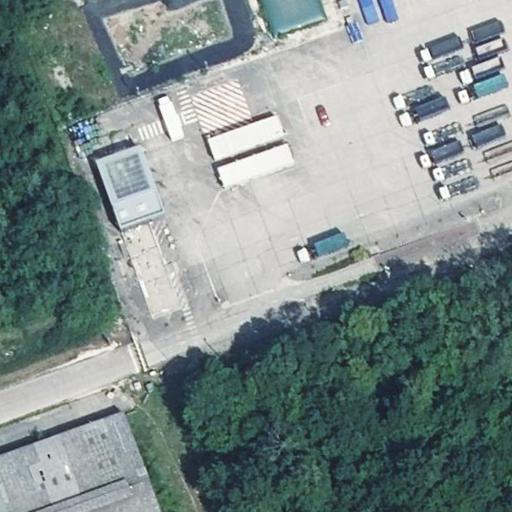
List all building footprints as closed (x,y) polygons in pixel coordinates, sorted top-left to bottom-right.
[(259,0),(271,35),(324,17),(318,0),(259,0)] [(383,19),(384,22),(398,19),(392,0),(359,0),(366,24),(383,19)] [(498,19),(469,27),(473,42),(502,34),(498,19)] [(418,45),(428,76),(465,64),(455,33),(418,45)] [(473,81),(476,95),(507,88),(504,74),(473,81)] [(443,94),(412,105),(417,119),(449,108),(443,94)] [(171,141),(184,137),(169,96),(156,100),(171,141)] [(279,116),(207,135),(221,187),(293,168),(279,116)] [(498,122),(471,133),(477,147),(504,136),(498,122)] [(433,161),(462,153),(459,139),(429,147),(433,161)] [(511,146),(488,150),(492,172),(511,167),(511,146)] [(113,208),(156,193),(140,149),(97,164),(113,208)] [(434,171),(446,199),(478,185),(466,157),(434,171)] [(156,193),(113,208),(152,314),(180,304),(149,219),(164,214),(156,193)] [(311,243),(318,258),(348,245),(341,230),(311,243)] [(105,420),(0,459),(0,511),(160,511),(122,414),(105,420)]
